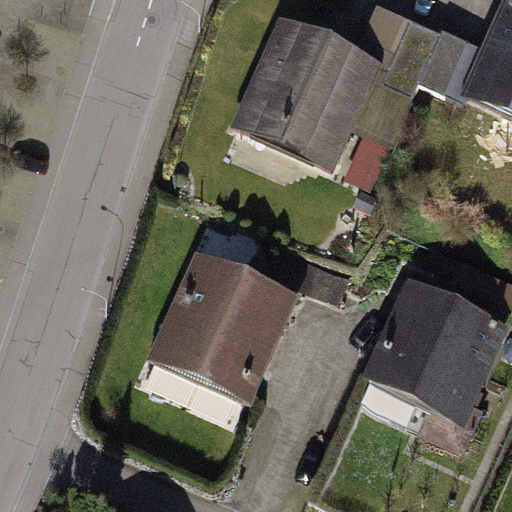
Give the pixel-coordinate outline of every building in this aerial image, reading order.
[(511,8),(510,7),(488,60),(469,102),(511,120),(511,8)] [(378,15),(354,59),(376,68),(347,134),(395,156),(423,87),(469,102),(488,60),(378,15)] [(354,59),(280,27),(232,138),(327,180),(347,134),(376,68),(354,59)] [(310,304),(209,259),(162,364),(264,409),(310,304)] [(511,343),(511,335),(416,297),(376,397),(475,436),(511,343)]
